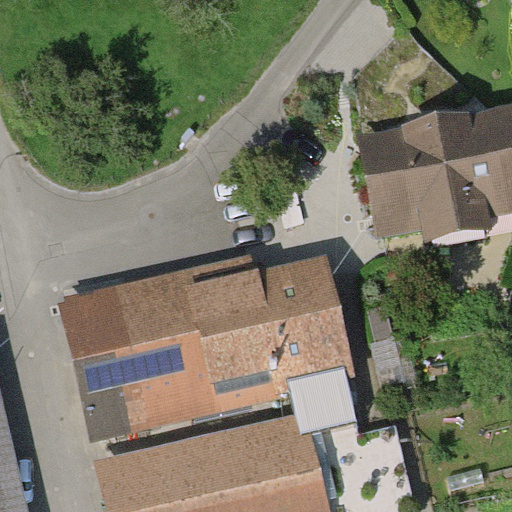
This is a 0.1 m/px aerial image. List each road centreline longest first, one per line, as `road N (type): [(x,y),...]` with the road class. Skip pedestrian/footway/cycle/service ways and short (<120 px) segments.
road 1 (track): [(352,0),(194,193),(136,224),(19,243)]
road 2 (track): [(0,163),(84,511)]
